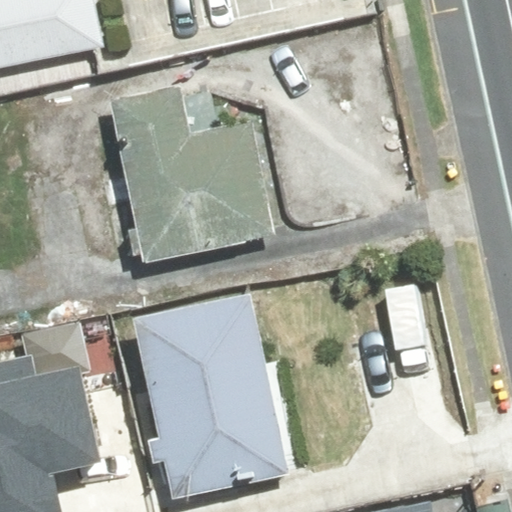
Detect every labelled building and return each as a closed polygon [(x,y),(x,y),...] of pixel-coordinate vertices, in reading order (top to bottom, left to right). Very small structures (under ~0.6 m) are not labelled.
[(0,0),(0,69),(103,47),(92,0),(0,0)] [(180,87),(109,100),(140,263),(277,237),(255,123),(189,136),(180,87)] [(253,294),(132,319),(170,499),(291,474),(253,294)] [(0,511),(103,511),(96,473),(136,466),(114,345),(0,364),(0,511)] [(461,511),(455,487),(346,511),(461,511)]
